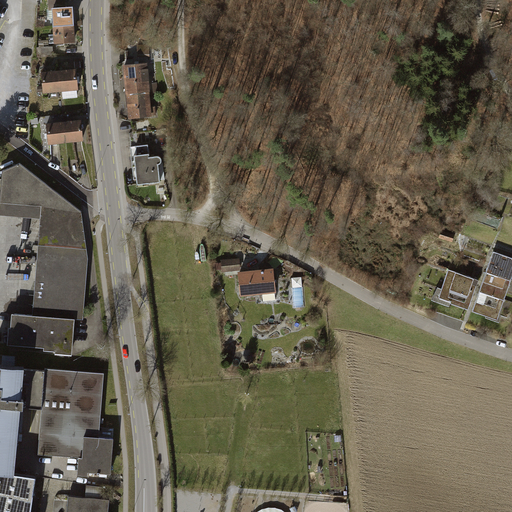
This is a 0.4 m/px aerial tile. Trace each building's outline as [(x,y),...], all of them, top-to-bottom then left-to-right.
[(73,22),(73,8),(64,9),(64,0),(53,0),(53,22),(73,22)] [(74,43),(73,22),(53,22),(54,44),(74,43)] [(138,54),(150,54),(151,43),(139,43),(138,54)] [(123,66),(126,95),(150,93),(148,64),(123,66)] [(77,70),(59,71),(60,92),(62,92),(62,99),(77,98),(76,91),(78,91),(77,70)] [(59,71),(41,72),(43,93),(60,92),(59,71)] [(126,95),(127,119),(152,118),(150,93),(126,95)] [(81,121),(64,122),(65,144),(82,143),(81,121)] [(64,122),(47,123),(49,145),(65,144),(64,122)] [(149,145),(131,147),(134,178),(137,178),(138,185),(160,183),(158,166),(160,166),(161,165),(162,163),(162,162),(162,160),(161,159),(160,158),(159,157),(158,157),(150,158),(149,145)] [(0,213),(41,217),(33,315),(13,314),(12,328),(10,328),(9,345),(45,347),(44,350),(56,351),(55,353),(72,354),(75,318),(83,319),(88,258),(81,212),(20,163),(2,171),(0,196),(0,213)] [(511,277),(511,257),(494,251),(487,271),(511,280),(511,277)] [(222,274),(239,272),(237,259),(221,261),(222,274)] [(274,269),(239,272),(240,286),(241,296),(276,293),(275,283),(274,269)] [(479,281),(450,269),(439,298),(468,309),(479,281)] [(511,280),(487,271),(480,290),(505,299),(511,280)] [(303,284),(303,275),(295,276),(296,284),(303,284)] [(505,299),(480,290),(473,310),(497,318),(505,299)] [(0,475),(15,477),(21,406),(42,408),(45,372),(0,368),(0,475)] [(105,374),(46,369),(45,372),(42,408),(38,455),(79,459),(77,475),(111,478),(114,440),(99,438),(105,374)] [(0,475),(0,511),(30,511),(35,479),(15,477),(0,475)] [(108,511),(110,500),(70,496),(68,511),(108,511)]
